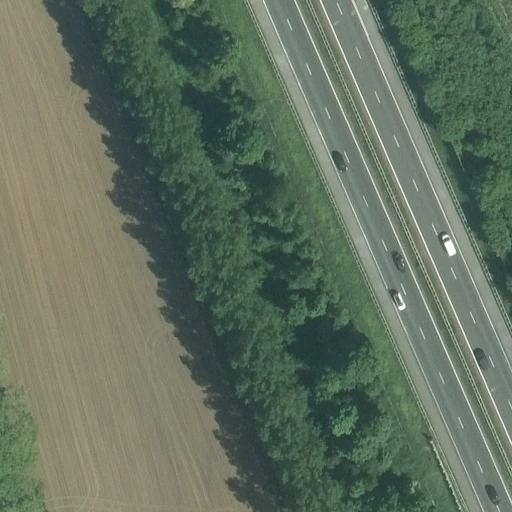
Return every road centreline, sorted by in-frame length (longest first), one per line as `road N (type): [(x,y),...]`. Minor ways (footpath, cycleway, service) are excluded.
road 1 (motorway): [(283,0),(503,511)]
road 2 (motorway): [(511,396),(338,0)]
